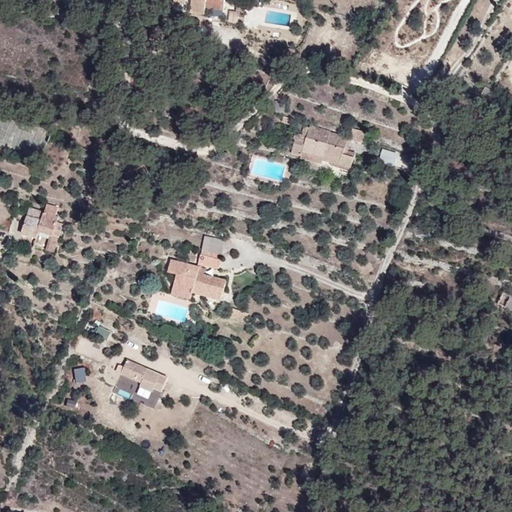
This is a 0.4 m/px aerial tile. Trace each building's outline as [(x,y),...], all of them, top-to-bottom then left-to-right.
[(488,68),(477,60),(472,66),(483,74),(488,68)] [(310,123),(314,110),(308,108),(303,122),(309,124),(309,122),(310,123)] [(335,122),(336,117),(315,109),(314,110),(310,123),(332,130),(335,122)] [(367,126),(371,115),(356,111),(352,121),(367,126)] [(351,128),(353,122),(336,117),(335,122),(351,128)] [(305,135),(309,124),(299,121),(295,136),(305,139),(307,136),(305,135)] [(310,123),(309,122),(305,135),(307,136),(325,143),(326,140),(343,146),(347,135),(332,130),(310,123)] [(349,136),(351,128),(335,122),(332,130),(347,135),(349,136)] [(359,139),(347,135),(343,146),(356,150),(359,139)] [(341,152),(343,146),(326,140),(325,143),(324,147),(341,152)] [(379,163),(396,165),(398,151),(381,149),(379,163)] [(51,209),(52,201),(54,193),(41,191),(40,199),(24,196),(23,204),(41,208),(51,209)] [(59,227),(64,203),(52,201),(51,209),(41,208),(37,224),(48,225),(59,227)] [(37,224),(41,208),(23,204),(20,220),(37,224)] [(57,240),(59,227),(48,225),(46,238),(57,240)] [(228,248),(230,236),(212,232),(210,244),(228,248)] [(227,253),(228,248),(210,244),(209,248),(227,253)] [(226,263),(228,253),(227,253),(209,248),(208,248),(205,258),(226,263)] [(180,270),(183,257),(176,255),(173,268),(180,270)] [(204,262),(183,257),(180,270),(176,282),(195,287),(225,294),(229,275),(221,273),(220,276),(210,274),(202,272),(204,262)] [(210,274),(212,264),(204,262),(202,272),(210,274)] [(497,289),(502,280),(494,275),(489,284),(497,289)] [(194,295),(195,287),(176,282),(174,290),(194,295)] [(511,296),(503,292),(497,302),(511,311),(511,309),(511,296)] [(248,319),(251,309),(236,304),(233,314),(248,319)] [(94,334),(107,340),(110,331),(97,326),(94,334)] [(125,363),(147,373),(152,362),(129,352),(125,363)] [(83,368),(72,369),(73,383),(85,382),(83,368)]
